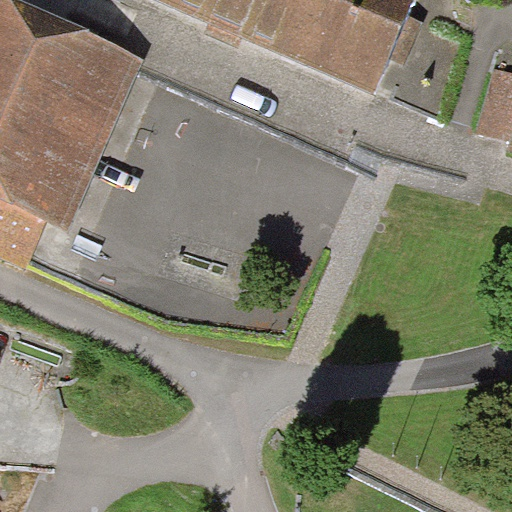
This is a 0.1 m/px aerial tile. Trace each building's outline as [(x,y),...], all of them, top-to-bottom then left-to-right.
[(141,57),(4,0),(0,0),(0,258),(25,269),(47,219),(68,228),(141,57)] [(415,0),(153,0),(208,23),(242,39),(373,95),(388,59),(408,16),(415,0)] [(424,23),(408,16),(388,59),(404,66),(424,23)] [(238,48),(242,39),(208,23),(203,33),(238,48)] [(511,142),(511,140),(511,74),(494,70),(477,133),(511,142)]
